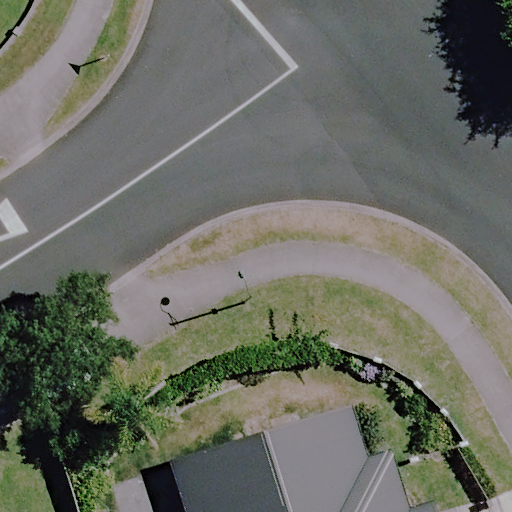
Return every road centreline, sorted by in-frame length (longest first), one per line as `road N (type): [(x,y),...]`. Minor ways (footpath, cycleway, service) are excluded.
road 1 (residential): [(382,5),(0,272)]
road 2 (tertiary): [(511,185),(382,5)]
